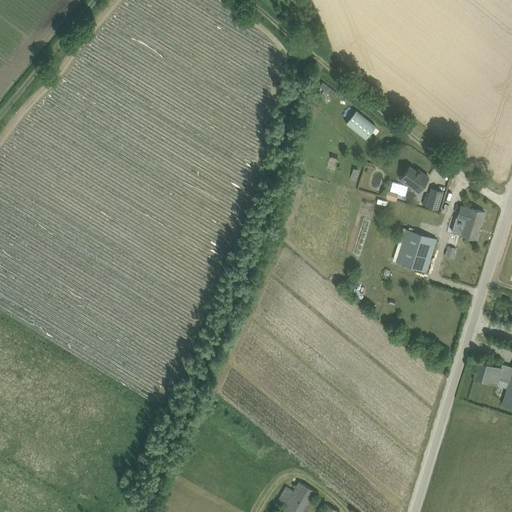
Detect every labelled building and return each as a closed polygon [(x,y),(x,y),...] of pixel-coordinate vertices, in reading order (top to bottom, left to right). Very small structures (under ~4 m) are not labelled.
[(333,96),(337,91),(323,82),(319,86),(333,96)] [(356,110),(346,123),(366,138),(376,126),(356,110)] [(401,179),(419,191),(429,177),(418,169),(417,170),(410,166),(401,179)] [(427,205),(438,208),(443,191),(432,188),(427,205)] [(399,193),(388,190),(386,198),(396,201),(399,193)] [(480,227),(484,212),(469,207),(469,208),(461,205),(457,218),(465,220),(461,234),(476,239),(476,238),(475,238),(475,236),(478,227),(480,227)] [(407,229),(396,261),(427,271),(437,239),(407,229)] [(502,404),(511,406),(511,366),(503,363),(501,367),(480,360),(475,377),(498,385),(500,379),(509,382),(502,404)] [(340,511),(341,511),(325,504),(321,511),(306,511),(318,492),(299,481),(294,490),(286,486),(277,501),(284,506),(280,511),(340,511)]
